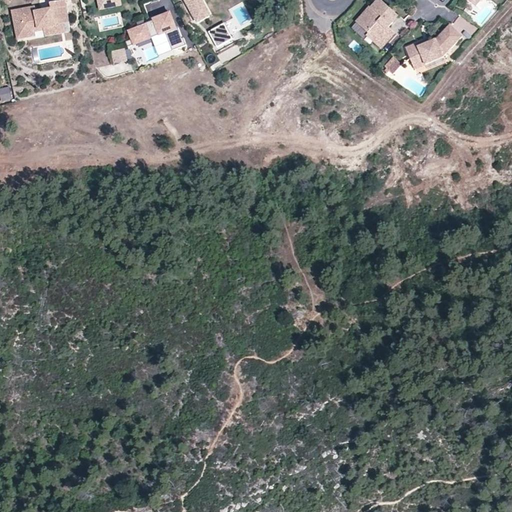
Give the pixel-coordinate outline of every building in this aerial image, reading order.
[(119,0),(113,0),(97,3),(99,10),(121,6),(119,0)] [(186,0),(198,20),(209,14),(201,0),(186,0)] [(386,15),(391,10),(381,0),(380,0),(376,4),(372,8),(377,12),(377,15),(363,15),(356,21),(367,33),(369,31),(376,38),(376,42),(380,46),(393,34),(387,28),(391,24),(386,19),(386,15)] [(20,24),(23,39),(35,37),(34,33),(34,31),(44,29),(44,31),(45,33),(56,31),(55,26),(64,25),(69,24),(65,1),(50,3),(51,10),(46,11),(46,14),(41,15),(41,12),(36,13),(35,8),(12,12),(15,25),(20,24)] [(377,15),(377,12),(372,8),(376,4),(375,3),(363,15),(377,15)] [(386,19),(391,24),(398,17),(391,10),(386,15),(386,19)] [(18,40),(23,39),(20,24),(15,25),(18,40)] [(225,24),(213,30),(214,32),(217,30),(222,39),(231,35),(225,24)] [(65,33),(64,25),(55,26),(56,31),(45,33),(45,37),(65,33)] [(425,45),(424,42),(407,49),(409,55),(414,66),(425,62),(427,66),(445,58),(444,57),(463,39),(451,27),(437,40),(431,43),(425,45)] [(213,30),(209,32),(218,49),(234,40),(231,35),(222,39),(217,30),(214,32),(213,30)] [(378,49),(380,46),(376,42),(376,38),(369,31),(367,33),(365,35),(378,49)] [(112,53),(114,62),(117,64),(127,61),(124,51),(112,53)] [(400,64),(393,57),(384,68),(386,70),(384,72),(386,75),(388,72),(391,74),(400,64)] [(416,70),(427,66),(425,62),(414,66),(416,70)]
